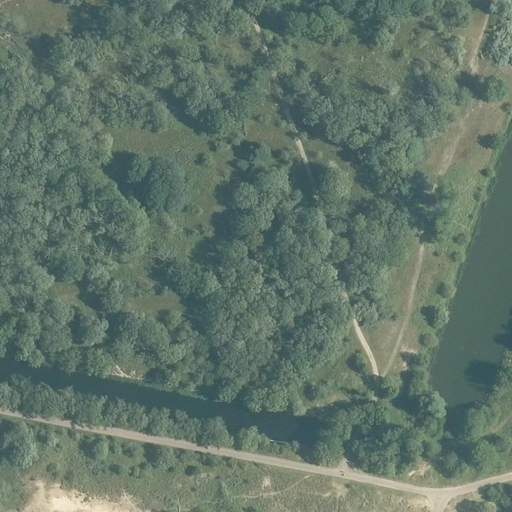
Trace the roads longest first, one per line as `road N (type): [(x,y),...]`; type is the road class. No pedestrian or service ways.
road 1 (track): [(511,476),(440,495),(343,475),(357,427),(371,411),(374,368),(248,0)]
road 2 (track): [(343,475),(0,409)]
